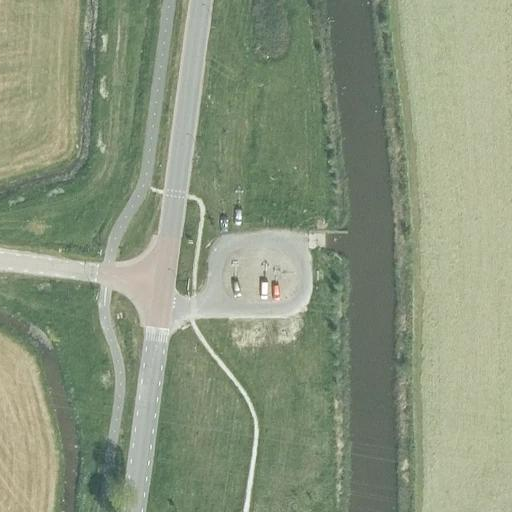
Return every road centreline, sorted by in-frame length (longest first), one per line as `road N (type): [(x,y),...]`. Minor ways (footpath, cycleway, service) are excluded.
road 1 (tertiary): [(163,285),(201,0)]
road 2 (tertiary): [(132,511),(163,285)]
road 3 (tertiary): [(0,260),(163,285)]
